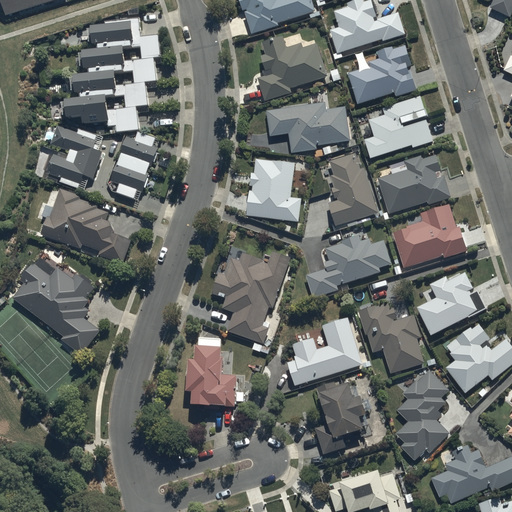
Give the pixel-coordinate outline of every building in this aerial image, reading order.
[(0,0),(0,3),(3,14),(48,0),(0,0)] [(239,0),(249,31),(315,11),(312,0),(239,0)] [(337,54),(338,53),(406,33),(399,10),(378,17),(372,0),(361,0),(333,9),(339,27),(330,30),(337,54)] [(511,0),(492,0),(489,9),(507,17),(511,5),(511,0)] [(77,96),(66,97),(69,118),(82,116),(83,124),(106,121),(108,133),(139,129),(137,107),(148,105),(144,82),(156,80),(153,57),(161,56),(158,31),(140,33),(138,17),(90,24),(93,46),(82,47),(85,70),(74,72),(77,96)] [(257,77),(264,98),(329,77),(318,40),(289,49),(285,35),(264,41),(267,52),(261,54),(267,74),(257,77)] [(367,68),(348,73),(358,105),(417,87),(403,43),(376,51),(379,59),(365,63),(367,68)] [(365,138),(371,158),(433,139),(420,96),(384,107),(385,113),(368,118),(373,136),(365,138)] [(326,102),(266,111),(269,136),(287,133),(290,152),(352,143),(346,106),(327,109),(326,102)] [(52,153),(46,172),(87,186),(103,140),(57,123),(50,144),(69,150),(67,158),(52,153)] [(137,191),(143,193),(162,139),(136,130),(133,137),(124,134),(108,179),(119,183),(117,191),(135,198),(137,191)] [(327,202),(335,225),(377,212),(359,152),(330,160),(341,198),(327,202)] [(378,176),(389,214),(451,196),(438,152),(405,161),(407,168),(378,176)] [(294,162),(255,158),(248,214),(298,220),(301,196),(291,195),(294,162)] [(42,233),(123,262),(132,236),(103,226),(110,206),(58,188),(42,233)] [(392,230),(405,269),(467,250),(452,204),(421,213),(423,221),(392,230)] [(305,273),(312,298),(339,290),(338,285),(382,271),(380,266),(391,263),(384,240),(372,244),(369,238),(360,240),(358,235),(324,245),(329,260),(324,261),(326,267),(305,273)] [(226,329),(258,341),(290,257),(273,251),(269,261),(235,248),(226,272),(219,270),(211,291),(227,297),(223,307),(233,311),(226,329)] [(9,297),(83,353),(100,330),(85,318),(90,312),(82,305),(96,287),(76,272),(70,279),(40,256),(9,297)] [(417,308),(430,335),(486,308),(466,267),(430,285),(436,298),(417,308)] [(390,299),(360,307),(373,351),(384,348),(391,373),(426,363),(418,338),(421,337),(415,316),(396,321),(390,299)] [(294,385),(296,385),(364,364),(350,317),(322,325),(328,344),(316,348),(313,337),(292,343),(297,358),(287,361),(294,385)] [(446,367),(466,392),(489,374),(492,379),(511,366),(511,346),(506,339),(493,349),(475,326),(447,348),(456,359),(446,367)] [(227,383),(220,383),(221,339),(196,339),(196,359),(188,359),(187,390),(193,390),(192,403),(226,404),(227,383)] [(450,390),(428,369),(404,395),(409,399),(398,410),(409,421),(396,434),(405,442),(400,448),(414,461),(425,449),(430,454),(451,432),(438,420),(444,414),(439,410),(448,402),(442,397),(450,390)] [(316,427),(324,453),(346,447),(342,433),(363,427),(360,416),(367,414),(361,395),(355,397),(349,379),(318,388),(328,424),(316,427)] [(447,494),(451,504),(511,481),(511,455),(486,465),(477,442),(452,451),(455,460),(446,463),(449,471),(431,477),(439,498),(447,494)] [(342,487),(330,490),(336,511),(352,511),(371,506),(372,511),(399,511),(396,500),(403,498),(395,474),(381,478),(379,469),(340,481),(342,487)] [(479,503),(481,511),(511,511),(511,500),(501,504),(499,497),(479,503)]
